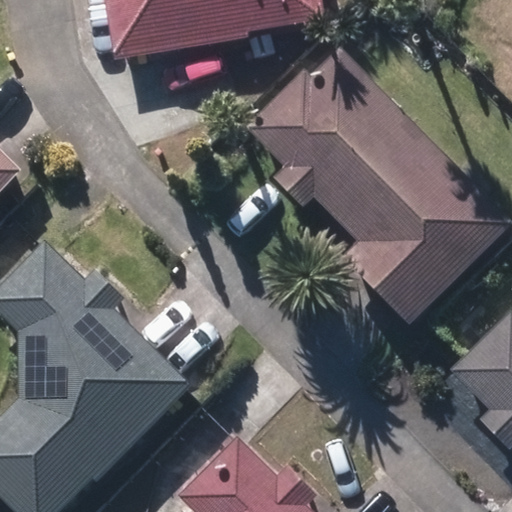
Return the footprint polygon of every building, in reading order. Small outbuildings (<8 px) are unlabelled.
[(105,0),(115,66),(249,47),(248,40),(326,29),(322,0),(105,0)] [(345,265),(410,332),(511,232),(341,56),(312,85),(305,78),(248,134),(289,177),(277,188),(304,215),(315,204),(360,250),(345,265)] [(0,205),(25,180),(0,154),(0,205)] [(0,426),(0,507),(5,511),(68,511),(93,487),(97,490),(190,392),(114,319),(127,306),(97,277),(86,289),(46,248),(0,295),(0,318),(20,338),(21,404),(0,426)] [(511,455),(511,319),(452,378),(491,418),(481,428),(510,457),(511,455)] [(310,511),(320,503),(289,472),(278,483),(239,444),(180,503),(188,511),(310,511)]
